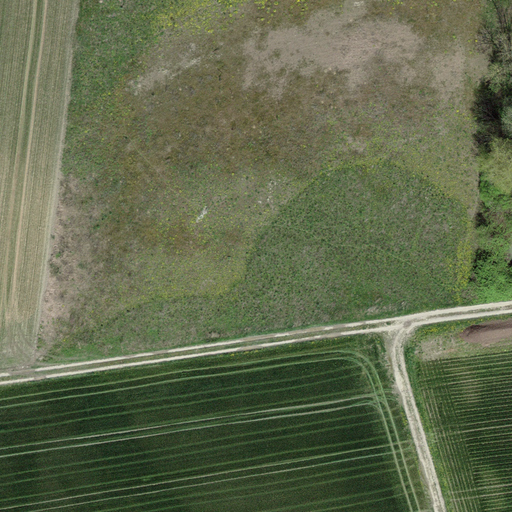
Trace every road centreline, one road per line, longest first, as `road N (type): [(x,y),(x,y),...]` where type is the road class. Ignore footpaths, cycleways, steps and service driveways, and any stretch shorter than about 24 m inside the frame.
road 1 (track): [(399,322),(0,382)]
road 2 (track): [(438,511),(393,351),(399,322)]
